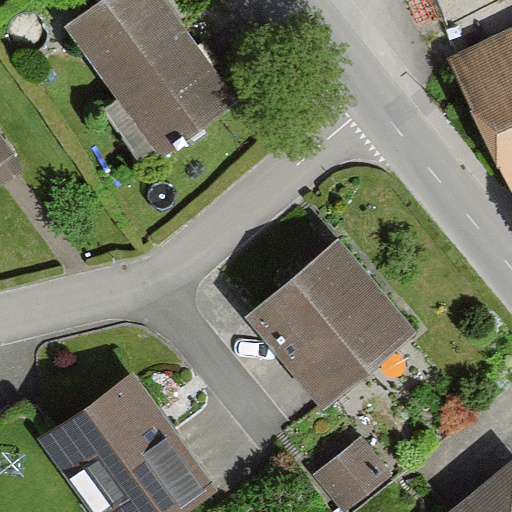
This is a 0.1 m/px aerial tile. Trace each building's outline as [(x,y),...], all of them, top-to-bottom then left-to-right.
[(238,106),(159,0),(104,0),(64,30),(161,162),(238,106)] [(511,38),(448,72),(511,192),(511,38)] [(0,194),(28,173),(0,136),(0,194)] [(244,320),(328,406),(411,325),(327,240),(244,320)] [(42,442),(93,511),(194,511),(219,494),(131,376),(42,442)] [(351,511),(390,481),(362,446),(319,481),(343,511),(351,511)] [(511,511),(511,462),(452,511),(511,511)]
